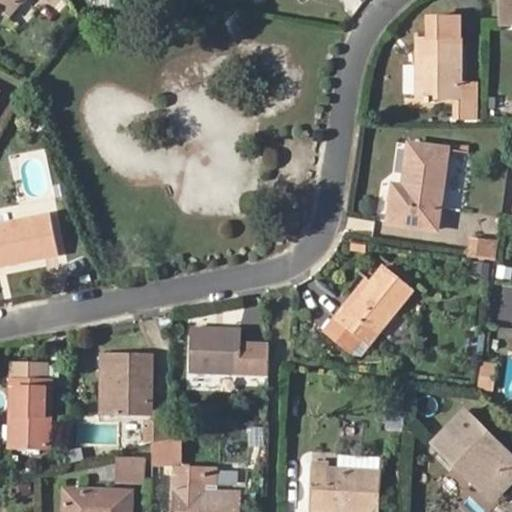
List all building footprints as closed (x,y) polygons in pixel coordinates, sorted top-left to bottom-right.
[(26,0),(0,0),(0,15),(7,22),(26,0)] [(511,0),(499,0),(500,27),(511,26),(511,0)] [(415,102),(460,101),(460,43),(460,20),(437,20),(435,38),(416,38),(415,102)] [(402,186),(392,185),(387,225),(437,232),(449,149),(408,144),(402,186)] [(277,169),(284,153),(270,147),(263,164),(277,169)] [(0,267),(59,257),(51,215),(0,225),(0,267)] [(471,240),(469,259),(495,263),(498,244),(471,240)] [(415,292),(385,268),(329,335),(345,348),(349,344),(355,348),(362,341),(369,346),(415,292)] [(238,374),(239,344),(240,332),(192,331),(191,373),(238,374)] [(238,374),(251,374),(252,344),(239,344),(238,374)] [(251,374),(268,374),(269,344),(252,344),(251,374)] [(152,417),(154,356),(100,355),(98,416),(152,417)] [(480,389),(496,391),(499,364),(483,362),(480,389)] [(51,453),(53,384),(45,383),(45,366),(11,366),(8,452),(51,453)] [(511,456),(465,411),(433,445),(491,502),(511,481),(511,456)] [(146,451),(152,449),(170,445),(171,417),(155,416),(155,425),(147,424),(146,451)] [(329,464),(313,463),(309,511),(317,511),(379,511),(381,472),(375,471),(376,457),(337,454),(336,470),(329,470),(329,464)] [(118,456),(117,484),(145,485),(147,458),(118,456)] [(238,511),(239,493),(200,491),(200,471),(178,471),(176,511),(238,511)] [(13,483),(12,496),(32,498),(33,485),(13,483)] [(64,490),(63,511),(132,511),(133,492),(64,490)]
